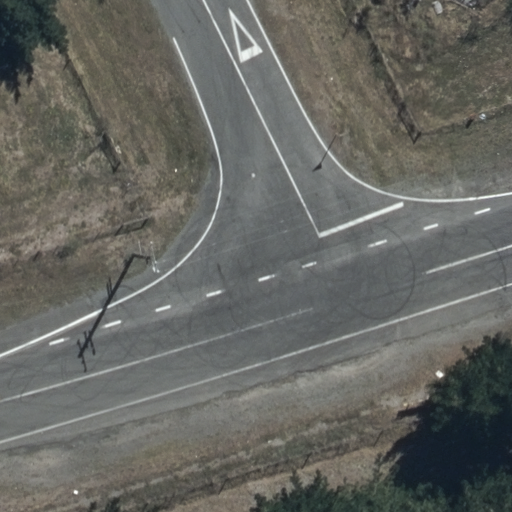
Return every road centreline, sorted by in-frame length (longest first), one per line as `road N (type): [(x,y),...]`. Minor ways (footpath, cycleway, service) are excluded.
road 1 (tertiary): [(0,402),(339,294)]
road 2 (residential): [(202,0),(317,231),(339,294)]
road 3 (tertiary): [(339,294),(511,241)]
